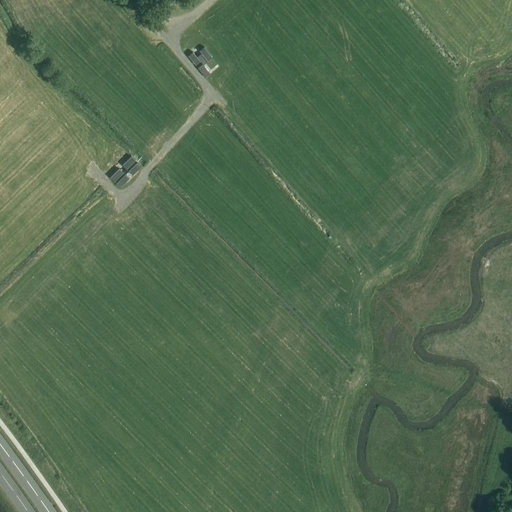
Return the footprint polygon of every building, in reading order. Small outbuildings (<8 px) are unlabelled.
[(212,45),(207,49),(214,58),(219,55),(212,45)] [(196,55),(204,63),(209,59),(200,50),(196,55)] [(211,63),(206,66),(212,76),(217,73),(211,63)] [(134,168),(143,160),(139,155),(130,164),(134,168)] [(144,161),(137,169),(141,173),(148,164),(144,161)] [(127,167),(118,176),(123,181),(124,180),(129,185),(136,177),(132,172),(127,167)]
